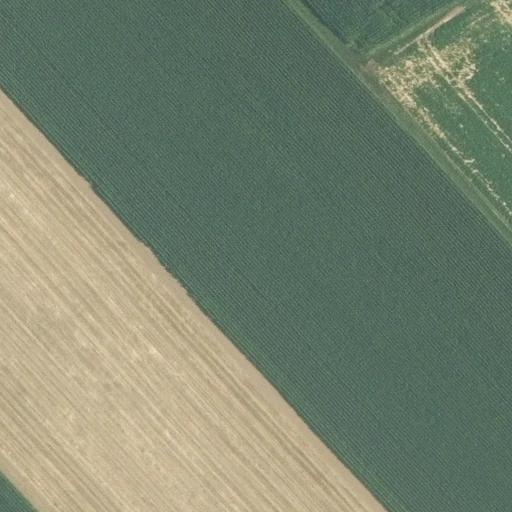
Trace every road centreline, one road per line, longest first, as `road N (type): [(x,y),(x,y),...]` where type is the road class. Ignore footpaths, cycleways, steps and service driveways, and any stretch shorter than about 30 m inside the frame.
road 1 (track): [(292,0),(511,242)]
road 2 (track): [(473,0),(355,70)]
